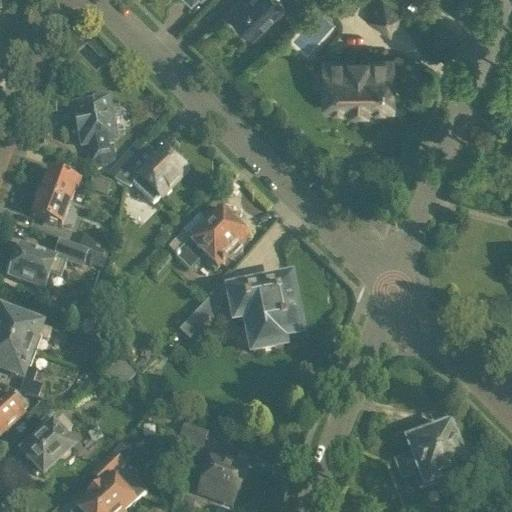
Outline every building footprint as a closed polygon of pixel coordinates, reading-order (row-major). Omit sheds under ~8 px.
[(238,0),(226,12),(252,37),(284,6),(277,0),(238,0)] [(404,17),(379,1),(366,21),(390,37),(404,17)] [(389,60),(325,60),(325,107),(389,107),(389,60)] [(72,106),(75,118),(73,118),(77,137),(79,137),(81,149),(92,147),(94,155),(107,153),(105,144),(117,142),(108,99),(106,99),(102,97),(93,98),(91,102),(72,106)] [(115,180),(143,148),(137,144),(109,177),(115,180)] [(187,175),(160,152),(150,144),(145,150),(143,148),(115,180),(113,181),(128,191),(131,187),(153,208),(158,202),(159,202),(187,175)] [(49,171),(40,194),(40,195),(69,206),(75,192),(78,194),(82,184),(49,171)] [(94,176),(90,187),(89,190),(107,196),(112,183),(94,176)] [(40,195),(40,194),(39,194),(34,205),(36,206),(31,218),(61,229),(69,206),(40,195)] [(247,239),(219,212),(190,242),(182,234),(167,249),(176,257),(174,259),(186,270),(201,255),(217,270),(247,239)] [(79,248),(89,252),(103,258),(107,246),(84,236),(79,248)] [(83,270),(89,252),(61,242),(55,260),(20,247),(9,279),(43,292),(49,276),(61,280),(67,264),(83,270)] [(163,252),(150,268),(159,275),(173,260),(163,252)] [(290,282),(286,282),(229,294),(235,324),(246,321),(253,356),(283,349),(282,341),(301,337),(290,282)] [(105,289),(111,300),(122,294),(116,284),(105,289)] [(189,342),(223,304),(213,295),(179,333),(189,342)] [(0,344),(32,355),(37,340),(47,343),(51,334),(51,332),(41,328),(0,314),(0,315),(0,344)] [(70,330),(45,317),(41,328),(51,332),(51,334),(66,340),(70,330)] [(32,355),(0,344),(0,374),(22,382),(23,382),(19,393),(37,400),(42,388),(33,384),(36,374),(26,371),(32,355)] [(103,376),(113,388),(117,392),(135,377),(120,361),(103,376)] [(88,370),(82,384),(87,390),(97,381),(88,370)] [(6,399),(0,392),(0,434),(23,414),(22,413),(30,406),(17,392),(9,399),(8,398),(6,399)] [(52,427),(21,456),(32,468),(31,473),(35,478),(41,478),(43,479),(57,466),(68,468),(74,462),(74,451),(62,438),(72,429),(62,418),(52,427)] [(202,451),(209,433),(185,424),(178,442),(202,451)] [(411,457),(395,463),(406,493),(422,487),(423,490),(447,481),(450,490),(469,482),(449,428),(406,444),(411,457)] [(91,475),(101,487),(75,510),(77,511),(76,511),(125,511),(134,504),(135,505),(147,494),(134,480),(122,490),(111,479),(125,467),(131,449),(124,443),(91,475)] [(213,455),(196,496),(232,510),(245,475),(228,468),(231,462),(213,455)]
